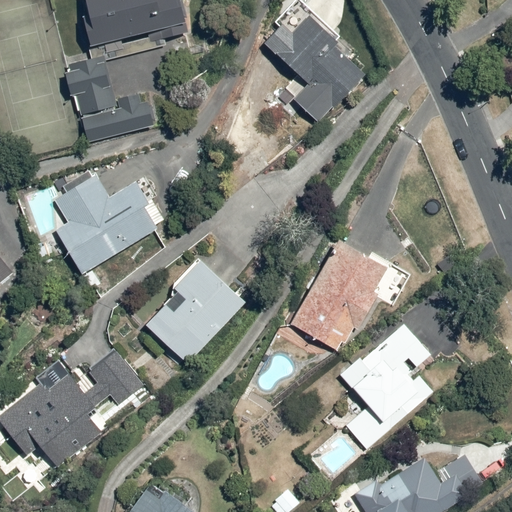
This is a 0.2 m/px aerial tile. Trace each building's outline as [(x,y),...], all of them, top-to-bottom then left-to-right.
[(90,0),(96,23),(90,24),(94,46),(194,26),(188,0),(90,0)] [(353,58),(339,44),(346,37),(340,31),(350,20),(336,6),(341,0),(310,0),(301,9),(310,18),(299,28),(290,19),(267,42),(309,84),(295,98),(321,123),(375,70),(358,53),(353,58)] [(109,56),(70,64),(81,115),(119,107),(109,56)] [(125,108),(86,116),(91,142),(158,128),(153,101),(144,102),(142,93),(122,97),(125,108)] [(58,229),(87,275),(85,276),(94,291),(104,285),(95,270),(172,222),(157,198),(152,200),(140,180),(115,195),(101,173),(58,200),(71,221),(58,229)] [(362,332),(364,327),(369,329),(383,302),(393,308),(413,272),(383,255),(381,259),(343,238),(294,320),(341,347),(352,326),(362,332)] [(0,283),(15,271),(0,252),(0,283)] [(182,291),(150,325),(189,362),(247,302),(200,256),(174,283),(182,291)] [(435,354),(407,322),(343,375),(370,408),(348,427),(369,452),(439,393),(423,374),(419,378),(406,364),(413,358),(420,367),(435,354)] [(115,348),(112,350),(96,330),(40,376),(43,380),(0,414),(0,420),(31,459),(45,448),(60,466),(110,425),(100,412),(114,400),(120,407),(146,385),(115,348)] [(383,479),(363,492),(357,483),(333,499),(341,511),(450,511),(458,507),(440,481),(444,479),(428,456),(387,484),(383,479)] [(191,511),(156,484),(134,511),(191,511)] [(293,511),(304,500),(290,487),(272,507),(278,511),(293,511)]
